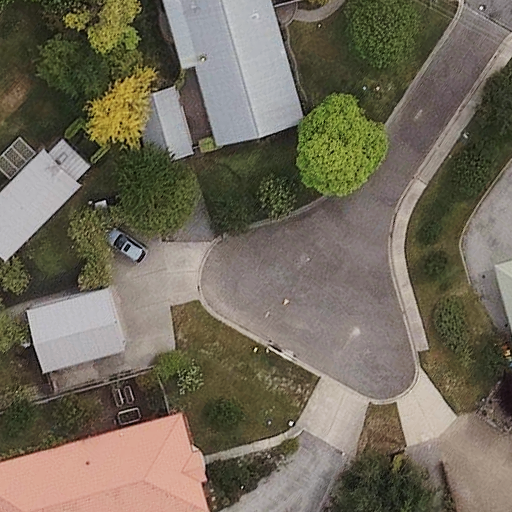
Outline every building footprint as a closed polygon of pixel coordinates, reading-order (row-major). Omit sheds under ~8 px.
[(266,0),(159,0),(204,150),(303,120),(266,0)] [(0,255),(7,261),(83,184),(41,143),(0,184),(0,255)] [(511,256),(492,262),(511,331),(511,256)] [(107,284),(23,310),(43,376),(128,350),(107,284)] [(179,411),(0,459),(0,511),(203,511),(206,511),(179,411)]
